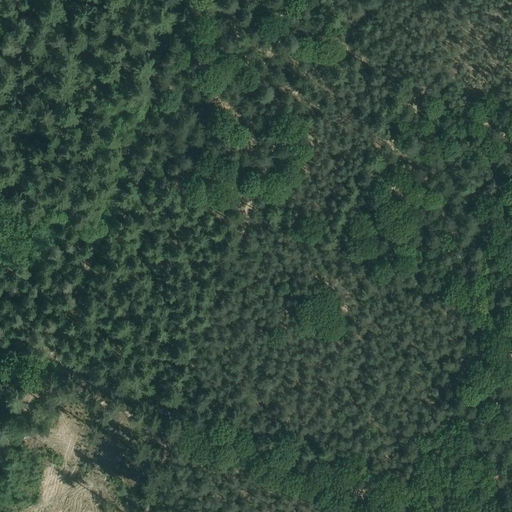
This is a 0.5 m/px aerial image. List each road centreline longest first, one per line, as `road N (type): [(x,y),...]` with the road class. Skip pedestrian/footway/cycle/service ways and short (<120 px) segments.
road 1 (track): [(108,197),(511,361)]
road 2 (track): [(409,511),(39,360)]
road 3 (track): [(258,0),(301,30),(511,134)]
road 4 (track): [(175,0),(95,230)]
road 5 (track): [(95,230),(39,360)]
